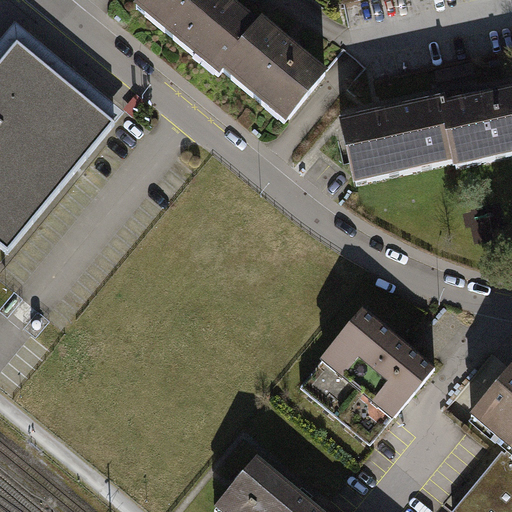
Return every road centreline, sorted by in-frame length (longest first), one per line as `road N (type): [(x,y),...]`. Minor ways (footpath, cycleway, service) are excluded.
road 1 (residential): [(47,0),(344,239),(448,290),(511,308)]
road 2 (track): [(0,402),(132,511)]
